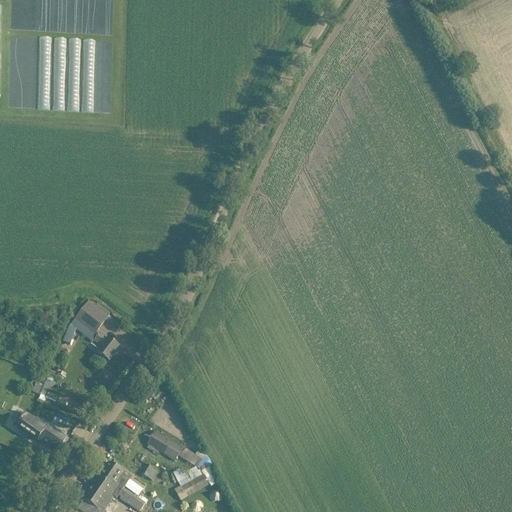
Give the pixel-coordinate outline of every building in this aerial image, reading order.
[(40,38),(38,110),(108,113),(110,70),(94,70),(95,40),(83,40),(68,39),(53,38),(40,38)] [(76,320),(71,326),(76,330),(92,343),(93,341),(100,333),(97,331),(102,325),(106,320),(87,305),(83,311),(76,320)] [(69,328),(63,343),(70,346),(76,330),(69,328)] [(97,353),(101,356),(109,362),(119,348),(108,339),(100,333),(93,341),(101,347),(97,353)] [(36,383),(32,393),(39,396),(43,386),(36,383)] [(40,397),(39,401),(44,403),(50,390),(45,388),(44,388),(40,397)] [(36,443),(37,442),(59,451),(65,439),(45,431),(47,428),(25,418),(17,430),(36,443)] [(182,449),(164,438),(155,433),(147,445),(175,462),(182,449)] [(109,463),(78,510),(81,511),(104,511),(114,497),(116,498),(118,495),(123,499),(122,501),(139,511),(140,511),(145,504),(123,489),(129,480),(121,475),(123,472),(117,469),(110,464),(109,463)] [(140,475),(151,482),(157,472),(146,466),(140,475)] [(204,476),(197,480),(202,490),(209,486),(204,476)] [(190,483),(181,489),(186,498),(196,493),(190,483)] [(210,491),(209,501),(218,502),(219,492),(210,491)]
